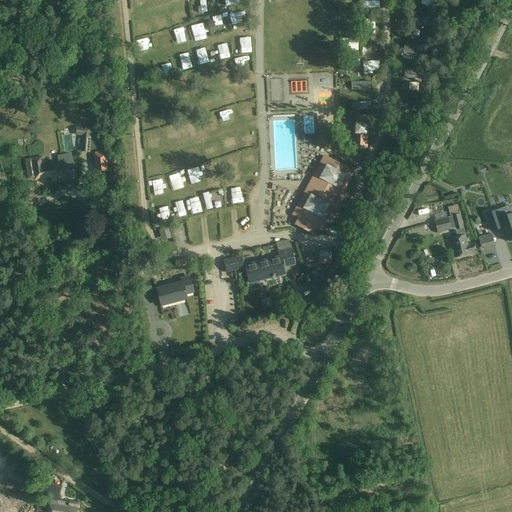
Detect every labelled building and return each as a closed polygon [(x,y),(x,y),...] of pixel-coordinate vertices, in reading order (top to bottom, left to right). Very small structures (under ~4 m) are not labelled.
[(208,13),(204,0),(200,0),(198,1),(202,14),(208,13)] [(359,0),(337,0),(338,17),(360,17),(359,0)] [(359,0),(360,17),(381,17),(381,12),(381,8),(382,5),(382,1),(382,0),(359,0)] [(393,2),(392,5),(457,27),(468,7),(456,0),(393,0),(393,2)] [(391,9),(391,11),(392,37),(448,49),(457,27),(392,5),(392,7),(391,9)] [(178,23),(174,12),(167,14),(170,25),(178,23)] [(213,26),(221,25),(219,14),(211,15),(213,26)] [(159,31),(170,28),(167,17),(157,19),(159,31)] [(360,17),(338,17),(339,38),(360,38),(360,17)] [(381,17),(360,17),(360,38),(361,46),(382,46),(381,17)] [(195,36),(204,34),(202,18),(193,20),(195,36)] [(180,27),(172,29),(175,43),(180,42),(185,59),(189,58),(180,27)] [(448,49),(392,37),(393,64),(439,69),(448,49)] [(360,38),(339,38),(339,59),(361,59),(361,46),(360,38)] [(382,46),(361,46),(361,59),(361,76),(383,76),(382,46)] [(361,59),(339,59),(340,71),(340,77),(361,76),(361,59)] [(439,69),(393,64),(393,91),(428,95),(439,69)] [(340,77),(340,115),(361,115),(361,76),(340,77)] [(361,76),(361,115),(381,115),(383,109),(383,103),(383,97),(383,76),(361,76)] [(145,88),(147,100),(156,99),(154,87),(145,88)] [(385,134),(376,152),(398,163),(428,95),(393,91),(393,97),(393,103),(393,110),(392,116),(390,122),(388,128),(385,134)] [(369,117),(355,116),(355,118),(353,144),(367,144),(368,134),(369,117)] [(183,125),(188,139),(199,135),(193,121),(183,125)] [(82,127),(80,152),(90,153),(92,128),(82,127)] [(154,133),(144,136),(149,152),(158,150),(154,133)] [(205,136),(195,139),(197,145),(207,142),(205,136)] [(244,160),(255,155),(252,149),(241,153),(244,160)] [(106,153),(93,154),(94,172),(108,171),(106,153)] [(31,158),(25,159),(28,180),(35,179),(35,180),(52,177),(53,182),(62,181),(61,179),(75,177),(73,164),(71,156),(71,154),(58,156),(58,158),(60,164),(56,165),(56,166),(44,168),(42,157),(31,159),(31,158)] [(180,169),(184,168),(180,155),(176,156),(180,169)] [(318,168),(293,215),(298,217),(294,225),(313,235),(317,227),(322,230),(347,184),(354,172),(325,156),(318,168)] [(159,165),(151,166),(152,179),(156,179),(156,171),(160,171),(159,165)] [(208,193),(203,194),(207,210),(213,208),(208,193)] [(502,228),(506,241),(511,238),(511,213),(503,217),(500,209),(487,214),(493,231),(502,228)] [(455,257),(470,253),(476,251),(474,244),(468,245),(465,235),(466,235),(460,214),(459,214),(458,211),(451,213),(452,216),(448,217),(434,221),(437,233),(451,230),(450,226),(454,225),(455,230),(458,230),(459,237),(450,239),(455,257)] [(487,222),(480,224),(483,233),(490,231),(487,222)] [(491,234),(479,237),(482,248),(494,244),(491,234)] [(276,243),(279,253),(291,250),(290,244),(289,240),(276,243)] [(280,257),(245,265),(250,283),(285,275),(283,267),(295,264),(291,250),(279,253),(280,257)] [(318,253),(319,264),(331,263),(330,252),(318,253)] [(226,260),(229,272),(245,268),(241,256),(226,260)] [(187,299),(186,294),(194,292),(190,277),(181,279),(182,282),(157,289),(161,305),(187,299)] [(144,298),(153,296),(151,287),(142,289),(144,298)] [(43,480),(40,490),(44,491),(42,495),(53,499),(53,498),(58,499),(62,487),(47,482),(43,480)] [(52,503),(49,511),(78,511),(80,503),(70,501),(69,506),(62,505),(63,500),(58,499),(53,498),(53,499),(52,503)]
